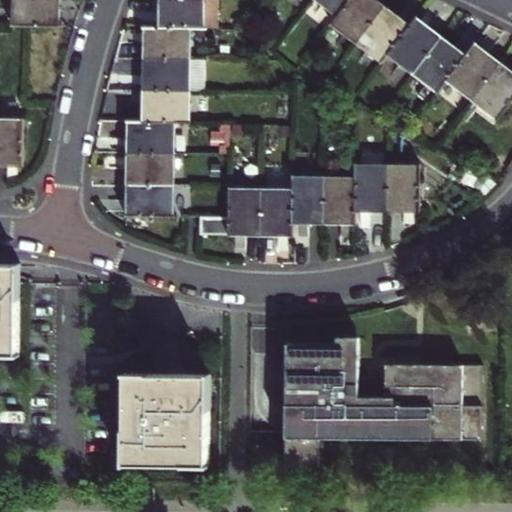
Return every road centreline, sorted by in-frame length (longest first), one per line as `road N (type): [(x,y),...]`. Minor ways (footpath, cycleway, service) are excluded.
road 1 (residential): [(58,236),(208,281),(307,288),(436,257),(511,204)]
road 2 (residential): [(58,236),(74,121),(107,0)]
